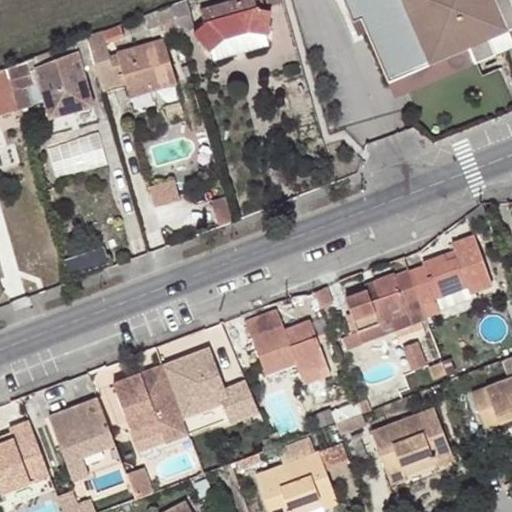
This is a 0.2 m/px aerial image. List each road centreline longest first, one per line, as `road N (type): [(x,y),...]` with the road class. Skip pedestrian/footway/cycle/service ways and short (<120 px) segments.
road 1 (tertiary): [(0,347),(511,155)]
road 2 (unknown): [(403,195),(338,61),(324,0)]
